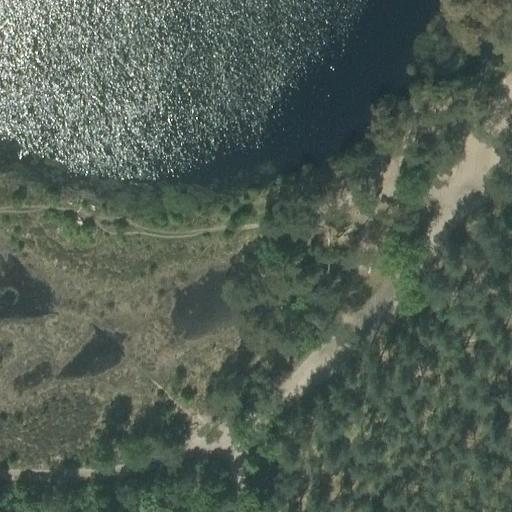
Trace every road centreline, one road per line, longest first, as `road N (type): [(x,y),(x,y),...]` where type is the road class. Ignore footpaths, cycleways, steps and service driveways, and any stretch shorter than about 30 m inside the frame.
road 1 (track): [(237,439),(334,359),(452,179)]
road 2 (track): [(237,439),(139,470),(0,474)]
